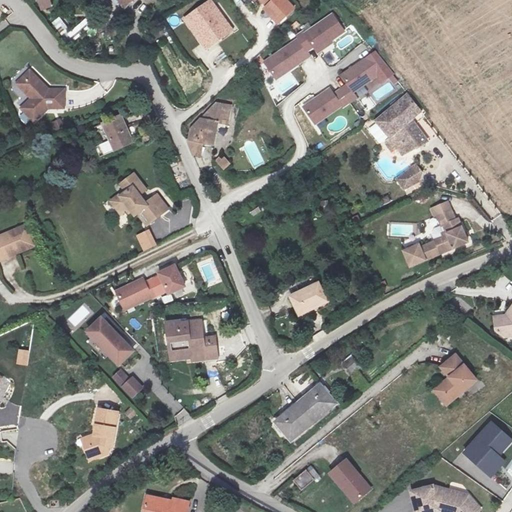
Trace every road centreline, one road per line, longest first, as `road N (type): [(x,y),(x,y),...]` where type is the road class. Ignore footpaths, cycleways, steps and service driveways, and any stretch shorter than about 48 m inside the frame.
road 1 (unclassified): [(273,380),(405,295),(511,254)]
road 2 (residential): [(438,341),(252,494)]
road 3 (residential): [(12,290),(26,301),(59,297),(212,222)]
road 4 (residential): [(164,123),(148,76),(72,66),(22,12)]
road 5 (residential): [(273,380),(212,222)]
road 6 (unknown): [(212,222),(292,167),(295,112)]
road 7 (residential): [(164,123),(201,105),(228,78),(262,42),(258,24)]
road 8 (unclassified): [(74,511),(180,439)]
